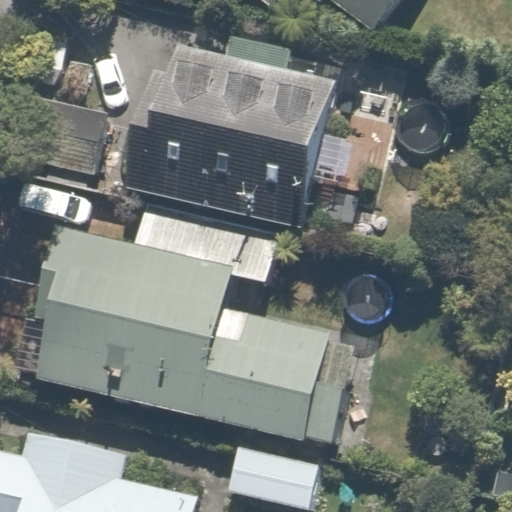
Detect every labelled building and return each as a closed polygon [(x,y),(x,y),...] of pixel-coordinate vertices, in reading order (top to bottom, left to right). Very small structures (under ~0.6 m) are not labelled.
[(180,0),(211,21),(225,0),(322,0),(394,50),(429,0),(180,0)] [(171,74),(143,208),(333,248),(362,114),(171,74)] [(53,395),(72,400),(354,466),(381,349),(280,325),(294,267),(94,220),(53,395)] [(0,511),(223,511),(139,491),(145,470),(46,446),(39,476),(0,466),(0,511)] [(337,511),(345,478),(252,456),(239,510),(246,511),(337,511)]
